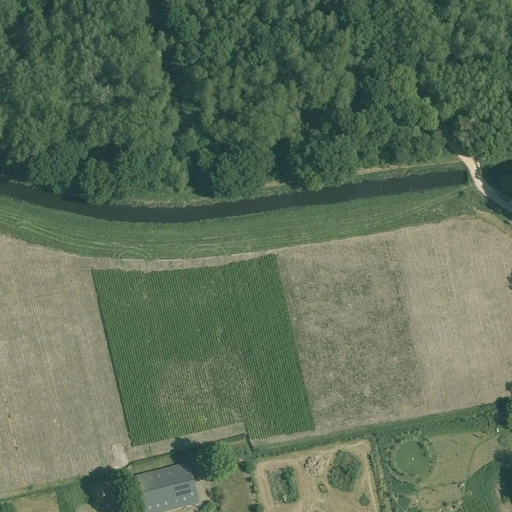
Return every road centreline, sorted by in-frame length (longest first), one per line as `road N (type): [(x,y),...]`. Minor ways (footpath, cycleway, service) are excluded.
road 1 (track): [(470,162),(380,65),(354,0)]
road 2 (track): [(144,0),(190,148)]
